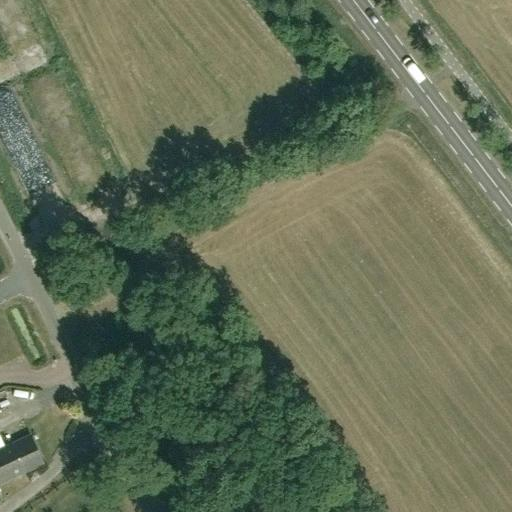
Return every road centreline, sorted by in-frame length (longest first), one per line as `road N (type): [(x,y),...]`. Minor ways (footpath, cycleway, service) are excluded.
road 1 (unclassified): [(147,511),(0,212)]
road 2 (secondary): [(511,211),(351,0)]
